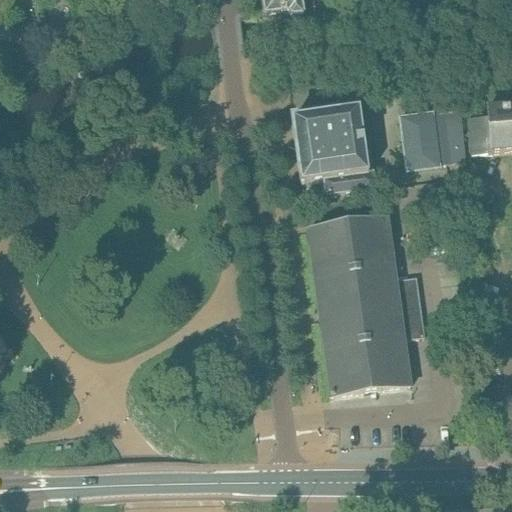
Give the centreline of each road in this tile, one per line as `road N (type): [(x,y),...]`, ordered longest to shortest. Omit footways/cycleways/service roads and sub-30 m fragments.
road 1 (residential): [(224,0),(291,480)]
road 2 (secondary): [(0,490),(291,480)]
road 3 (secondary): [(291,480),(511,476)]
